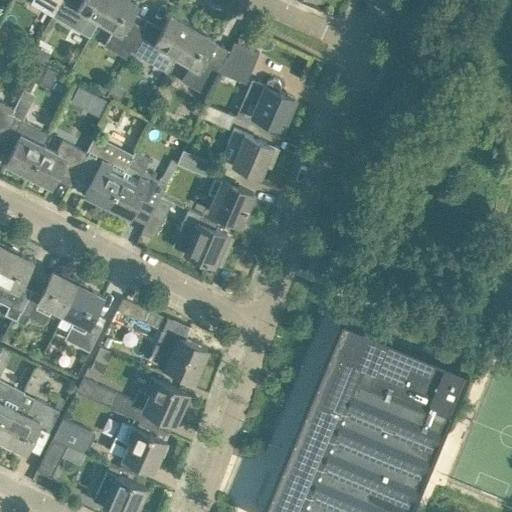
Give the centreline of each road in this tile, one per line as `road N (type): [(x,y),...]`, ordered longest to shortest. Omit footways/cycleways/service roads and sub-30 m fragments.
road 1 (residential): [(263,326),(0,193)]
road 2 (residential): [(263,326),(363,49)]
road 3 (residential): [(198,511),(263,326)]
